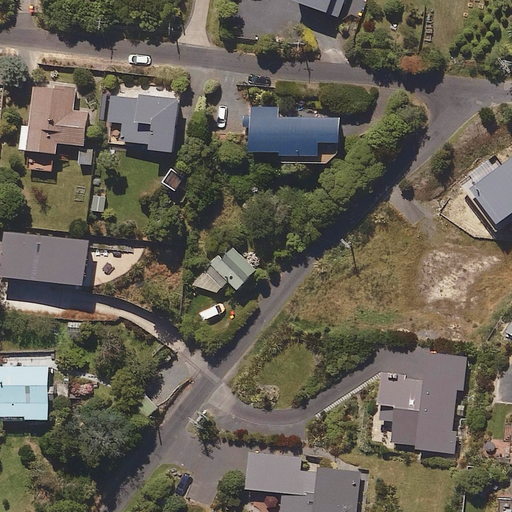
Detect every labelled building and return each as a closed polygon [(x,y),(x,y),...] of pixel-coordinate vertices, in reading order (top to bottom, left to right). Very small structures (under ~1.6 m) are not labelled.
[(293,0),(340,15),(344,0),(293,0)] [(78,87),(36,83),(33,124),(25,123),(23,146),(39,148),(38,167),(55,169),(58,140),(88,142),(91,109),(76,108),(78,87)] [(111,141),(126,141),(157,141),(157,146),(180,146),(181,95),(112,94),(112,119),(111,141)] [(286,147),(286,152),(325,152),(325,139),(344,139),(344,110),(282,110),(282,105),(254,105),(254,147),(286,147)] [(97,149),(81,147),(79,163),(95,165),(97,149)] [(511,217),(511,154),(469,187),(498,227),(511,217)] [(109,195),(94,192),(91,210),(107,212),(109,195)] [(259,267),(234,246),(224,258),(219,253),(193,283),(218,292),(230,279),(241,288),(259,267)] [(429,337),(414,335),(413,346),(391,343),(381,417),(398,419),(395,440),(421,444),(420,448),(456,452),(459,430),(454,429),(459,387),(465,388),(469,356),(428,350),(429,337)] [(53,416),(51,356),(1,357),(2,417),(53,416)] [(285,490),(283,511),(358,511),(362,470),(321,466),(320,472),(302,470),(303,456),(253,452),(250,487),(285,490)]
